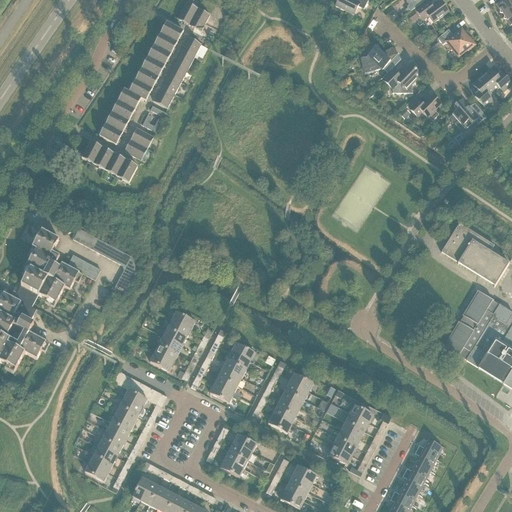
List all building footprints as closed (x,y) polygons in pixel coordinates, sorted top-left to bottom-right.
[(364,11),(369,0),(368,0),(354,0),(354,1),(352,0),(338,0),(335,7),(353,16),(358,8),(364,11)] [(409,0),(406,3),(409,6),(407,8),(410,12),(423,3),(421,0),(409,0)] [(503,16),(511,10),(511,0),(505,0),(496,6),(503,16)] [(448,13),(441,3),(430,11),(426,5),(416,12),(423,21),(428,18),(433,25),(448,13)] [(189,27),(198,10),(186,4),(177,20),(189,27)] [(198,10),(189,27),(201,33),(210,17),(198,10)] [(511,10),(503,16),(510,27),(511,25),(511,10)] [(412,24),(419,19),(414,12),(407,17),(412,24)] [(145,103),(183,32),(167,24),(129,93),(124,91),(99,138),(115,147),(141,100),(145,103)] [(468,40),(461,31),(453,37),(448,31),(437,40),(442,46),(446,43),(458,58),(467,51),(468,52),(475,46),(469,39),(468,40)] [(181,52),(194,59),(201,46),(187,39),(181,52)] [(433,50),(439,45),(435,40),(429,45),(433,50)] [(384,57),(375,48),(367,56),(368,57),(367,58),(360,60),(363,71),(365,75),(380,71),(381,70),(382,71),(383,70),(387,74),(401,60),(398,55),(392,49),(384,57)] [(188,72),(194,59),(181,52),(174,64),(188,72)] [(181,85),(188,72),(174,64),(167,77),(181,85)] [(421,77),(409,66),(398,77),(393,71),(383,82),(392,91),(399,85),(401,87),(401,95),(412,95),(412,86),(421,77)] [(481,78),(494,94),(499,89),(503,94),(511,86),(502,74),(501,75),(503,76),(499,80),(490,70),(481,78)] [(174,97),(181,85),(167,77),(160,90),(174,97)] [(489,98),(494,94),(481,78),(472,86),(481,96),(476,99),(475,97),(475,98),(485,109),(493,102),(489,98)] [(167,110),(174,97),(160,90),(153,103),(167,110)] [(441,106),(432,97),(426,102),(424,99),(421,99),(419,102),(414,98),(406,107),(410,111),(417,118),(421,113),(428,119),(432,123),(438,116),(435,112),(441,106)] [(472,112),(462,100),(454,107),(457,111),(452,115),(462,127),(467,122),(471,126),(475,122),(478,126),(487,118),(478,108),(472,112)] [(156,135),(167,115),(153,108),(150,112),(160,117),(154,128),(149,125),(152,119),(148,117),(142,127),(156,135)] [(404,121),(410,114),(404,109),(398,115),(404,121)] [(131,142),(147,150),(153,138),(137,130),(131,142)] [(454,155),(469,140),(465,135),(450,150),(454,155)] [(141,162),(147,150),(131,142),(124,153),(141,162)] [(129,185),(137,168),(90,143),(81,159),(129,185)] [(494,288),(509,265),(490,253),(494,247),(459,225),(441,254),(458,264),(457,265),(494,288)] [(126,294),(137,274),(132,259),(79,230),(73,241),(122,267),(124,272),(115,289),(126,294)] [(83,276),(95,282),(100,271),(73,257),(67,267),(57,262),(59,258),(52,254),(59,241),(41,231),(32,249),(35,251),(26,268),(30,270),(14,299),(3,294),(0,299),(0,363),(15,372),(24,355),(36,361),(46,344),(29,335),(34,326),(30,324),(36,311),(32,309),(38,297),(55,306),(65,289),(70,291),(79,274),(82,276),(83,276)] [(444,350),(511,391),(511,319),(511,316),(511,313),(479,293),(444,350)] [(171,322),(190,333),(195,324),(176,314),(171,322)] [(186,341),(190,333),(171,322),(167,331),(186,341)] [(210,339),(212,333),(207,330),(204,336),(210,339)] [(182,349),(186,341),(167,331),(163,339),(182,349)] [(220,332),(215,342),(220,344),(225,334),(220,332)] [(178,357),(182,349),(163,339),(158,347),(178,357)] [(198,347),(204,350),(207,344),(201,342),(198,347)] [(231,354),(250,364),(255,355),(235,345),(231,354)] [(173,365),(178,357),(158,347),(154,355),(173,365)] [(201,355),(204,350),(198,347),(196,353),(201,355)] [(209,353),(214,355),(217,350),(212,347),(209,353)] [(212,361),(214,355),(209,353),(206,358),(212,361)] [(246,372),(250,364),(231,354),(227,362),(246,372)] [(169,374),(173,365),(154,355),(150,364),(169,374)] [(190,363),(195,366),(198,361),(193,358),(190,363)] [(242,380),(246,372),(227,362),(222,370),(242,380)] [(192,372),(195,366),(190,363),(187,369),(192,372)] [(201,369),(206,372),(209,366),(204,364),(201,369)] [(280,376),(283,370),(278,367),(275,373),(280,376)] [(203,377),(206,372),(201,369),(198,375),(203,377)] [(238,388),(242,380),(222,370),(218,378),(238,388)] [(119,387),(125,376),(119,373),(114,384),(119,387)] [(187,383),(189,377),(184,375),(181,380),(187,383)] [(124,390),(130,379),(125,376),(119,387),(124,390)] [(289,384),(309,394),(313,386),(294,376),(289,384)] [(233,396),(238,388),(218,378),(214,386),(233,396)] [(269,384),(274,387),(277,381),(272,378),(269,384)] [(130,392),(135,382),(130,379),(124,390),(128,391),(130,392)] [(197,388),(200,383),(195,380),(192,386),(197,388)] [(135,395),(140,385),(135,382),(130,392),(135,395)] [(271,392),(274,387),(269,384),(266,389),(271,392)] [(304,402),(309,394),(289,384),(285,392),(304,402)] [(140,398),(146,387),(140,385),(135,395),(140,398)] [(229,405),(233,396),(214,386),(210,395),(229,405)] [(145,401),(151,390),(146,387),(140,398),(145,401)] [(151,404),(156,393),(151,390),(145,401),(147,402),(151,404)] [(147,402),(145,401),(140,398),(135,395),(130,392),(128,391),(123,400),(143,410),(147,402)] [(300,411),(304,402),(285,392),(281,400),(300,411)] [(156,406),(162,396),(156,393),(151,404),(156,406)] [(261,400),(266,403),(269,398),(263,395),(261,400)] [(156,406),(161,409),(167,399),(162,396),(156,406)] [(138,418),(143,410),(123,400),(119,408),(138,418)] [(263,409),(266,403),(261,400),(258,406),(263,409)] [(296,419),(300,411),(281,400),(277,409),(296,419)] [(158,415),(161,409),(156,406),(153,412),(158,415)] [(349,415),(369,425),(373,417),(354,407),(349,415)] [(134,426),(138,418),(119,408),(115,416),(134,426)] [(292,427),(296,419),(277,409),(272,417),(292,427)] [(257,420),(260,414),(255,411),(252,417),(257,420)] [(364,434),(369,425),(349,415),(345,424),(364,434)] [(130,435),(134,426),(115,416),(110,424),(130,435)] [(287,435),(292,427),(272,417),(268,425),(287,435)] [(147,423),(153,426),(155,420),(150,418),(147,423)] [(385,430),(388,425),(383,422),(380,428),(385,430)] [(150,431),(153,426),(147,423),(144,428),(150,431)] [(126,443),(130,435),(110,424),(106,432),(126,443)] [(360,442),(364,434),(345,424),(341,432),(360,442)] [(226,437),(228,432),(223,429),(220,434),(226,437)] [(121,451),(126,443),(106,432),(102,440),(102,441),(121,451)] [(356,450),(360,442),(341,432),(337,440),(356,450)] [(374,439),(379,442),(382,436),(377,433),(374,439)] [(139,439),(144,442),(147,437),(142,434),(139,439)] [(233,445),(252,455),(257,447),(237,436),(233,445)] [(102,441),(102,440),(98,438),(93,447),(97,449),(98,449),(117,459),(121,451),(102,441)] [(141,448),(144,442),(139,439),(136,445),(141,448)] [(377,447),(379,442),(374,439),(371,444),(377,447)] [(214,446),(220,448),(223,443),(217,440),(214,446)] [(352,458),(356,450),(337,440),(332,448),(352,458)] [(423,449),(421,454),(436,461),(442,449),(428,441),(423,449)] [(248,463),(252,455),(233,445),(228,453),(248,463)] [(217,454),(220,448),(214,446),(212,451),(217,454)] [(347,467),(352,458),(332,448),(328,457),(347,467)] [(113,467),(117,459),(98,449),(97,449),(93,457),(113,467)] [(130,456),(135,458),(138,453),(133,450),(130,456)] [(366,455),(371,458),(374,452),(368,450),(366,455)] [(244,471),(248,463),(228,453),(224,461),(244,471)] [(419,458),(415,465),(430,473),(436,461),(421,454),(419,458)] [(368,463),(371,458),(366,455),(363,461),(368,463)] [(132,464),(135,458),(130,456),(127,461),(132,464)] [(108,475),(113,467),(93,457),(89,465),(108,475)] [(211,465),(214,459),(209,457),(206,462),(211,465)] [(286,469),(289,463),(283,460),(280,466),(286,469)] [(239,480),(244,471),(224,461),(220,470),(239,480)] [(152,474),(155,468),(150,466),(146,463),(142,472),(146,474),(147,471),(152,474)] [(104,484),(108,475),(89,465),(85,473),(104,484)] [(411,472),(409,477),(424,485),(430,473),(415,465),(411,472)] [(121,472),(127,475),(130,469),(124,466),(121,472)] [(362,474),(365,468),(360,466),(357,472),(362,474)] [(293,476),(312,486),(317,478),(297,468),(293,476)] [(163,480),(166,474),(161,471),(158,477),(163,480)] [(124,480),(127,475),(121,472),(119,477),(124,480)] [(275,477),(280,480),(283,474),(277,472),(275,477)] [(166,474),(163,480),(169,482),(172,477),(166,474)] [(308,495),(312,486),(293,476),(289,484),(308,495)] [(277,485),(280,480),(275,477),(272,483),(277,485)] [(407,481),(403,488),(418,496),(424,485),(409,477),(407,481)] [(141,503),(151,484),(142,479),(132,499),(141,503)] [(180,488),(183,483),(177,480),(174,485),(180,488)] [(118,491),(121,486),(116,483),(113,488),(118,491)] [(183,483),(180,488),(185,491),(188,486),(183,483)] [(149,508),(159,488),(151,484),(141,503),(149,508)] [(304,503),(308,495),(289,484),(284,493),(304,503)] [(157,511),(167,493),(159,488),(149,508),(157,511)] [(196,497),(199,491),(193,488),(191,494),(196,497)] [(271,497),(274,491),(269,488),(266,494),(271,497)] [(399,496),(397,500),(411,508),(418,496),(403,488),(399,496)] [(199,491),(196,497),(201,500),(204,494),(199,491)] [(157,511),(167,511),(175,497),(167,493),(157,511)] [(299,511),(304,503),(284,493),(280,501),(299,511)] [(177,511),(183,501),(175,497),(167,511),(177,511)] [(213,505),(215,500),(210,497),(207,502),(213,505)] [(394,504),(391,511),(409,511),(411,508),(397,500),(396,501),(394,504)] [(188,511),(192,505),(183,501),(177,511),(188,511)]
